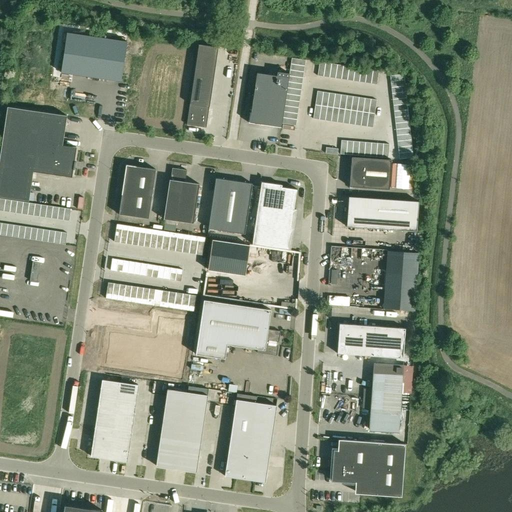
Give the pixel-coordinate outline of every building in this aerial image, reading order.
[(61,72),(121,81),(126,41),(67,32),(61,72)] [(206,128),(218,47),(198,44),(186,125),(206,128)] [(291,58),(291,64),(304,66),(305,60),(291,58)] [(325,63),(323,77),(329,78),(331,64),(325,63)] [(337,65),(335,78),(341,79),(343,65),(337,65)] [(355,67),(353,81),(359,82),(361,68),(355,67)] [(367,69),(365,83),(371,84),(373,70),(367,69)] [(250,112),(248,123),(250,123),(265,125),(281,127),(289,73),(277,71),(276,75),(257,72),(250,112)] [(289,76),(288,82),(302,84),(303,78),(289,76)] [(287,88),(286,94),(300,96),(301,90),(287,88)] [(323,92),(321,106),(327,107),(329,93),(323,92)] [(329,93),(327,107),(333,108),(335,94),(329,93)] [(286,94),(285,100),(299,102),(300,96),(286,94)] [(341,94),(339,108),(345,109),(347,95),(341,94)] [(347,95),(345,109),(351,110),(353,96),(347,95)] [(365,98),(362,112),(368,113),(370,99),(365,98)] [(285,100),(284,106),(298,108),(299,102),(285,100)] [(284,106),(284,112),(297,114),(298,108),(284,106)] [(7,107),(0,153),(0,196),(5,197),(11,198),(17,199),(23,200),(28,201),(33,171),(72,177),(76,147),(62,145),(66,115),(7,107)] [(327,107),(325,121),(331,121),(333,108),(327,107)] [(333,108),(331,121),(337,122),(339,108),(333,108)] [(284,112),(283,117),(296,120),(297,114),(284,112)] [(362,112),(360,126),(366,127),(368,113),(362,112)] [(354,187),(354,188),(356,187),(389,189),(391,160),(385,159),(379,159),(373,158),(367,158),(361,157),(355,157),(351,157),(350,179),(349,179),(347,180),(350,189),(354,187)] [(118,214),(148,219),(155,169),(126,165),(118,214)] [(199,184),(185,182),(187,170),(172,168),(170,180),(169,179),(163,219),(193,223),(199,184)] [(252,183),(215,178),(208,228),(245,234),(252,183)] [(261,182),(252,244),(290,250),(296,209),(294,209),(297,189),(281,187),(282,185),(261,182)] [(418,201),(348,197),(346,226),(416,231),(418,201)] [(117,224),(114,242),(120,243),(123,225),(117,224)] [(123,225),(120,243),(126,244),(129,226),(123,225)] [(129,226),(126,244),(132,244),(134,227),(129,226)] [(134,227),(132,244),(138,245),(140,227),(134,227)] [(140,227),(138,245),(144,246),(146,228),(140,227)] [(146,228),(144,246),(150,247),(152,229),(146,228)] [(152,229),(150,247),(156,248),(158,230),(152,229)] [(158,230),(156,248),(162,249),(164,231),(158,230)] [(164,231),(162,249),(168,250),(171,232),(164,231)] [(171,232),(168,250),(175,251),(178,233),(171,232)] [(178,233),(175,251),(182,252),(185,234),(178,233)] [(185,234),(182,252),(189,253),(192,235),(185,234)] [(192,235),(189,253),(196,254),(199,236),(192,235)] [(199,236),(196,254),(203,255),(206,237),(199,236)] [(210,238),(205,268),(245,274),(249,244),(210,238)] [(388,251),(383,309),(414,311),(418,253),(388,251)] [(108,282),(106,298),(112,299),(114,283),(108,282)] [(114,283),(112,299),(118,300),(120,284),(114,283)] [(120,284),(118,300),(124,301),(126,285),(120,284)] [(126,285),(124,301),(129,302),(132,286),(126,285)] [(132,286),(129,302),(135,302),(138,287),(132,286)] [(138,287),(135,302),(141,303),(144,288),(138,287)] [(144,288),(141,303),(147,304),(150,288),(144,288)] [(150,288),(147,304),(153,305),(156,289),(150,288)] [(156,289),(153,305),(160,306),(162,290),(156,289)] [(162,290),(160,306),(167,307),(169,291),(162,290)] [(169,291),(167,307),(174,308),(176,292),(169,291)] [(176,292),(174,308),(181,309),(183,293),(176,292)] [(183,293),(181,309),(188,310),(190,294),(183,293)] [(190,294),(188,310),(195,311),(197,295),(190,294)] [(349,298),(329,296),(329,304),(348,306),(349,298)] [(225,358),(227,344),(257,349),(257,353),(276,355),(278,346),(276,346),(276,341),(278,342),(280,331),(268,329),(270,310),(203,300),(191,384),(220,388),(225,358)] [(104,358),(103,365),(181,377),(189,319),(157,314),(154,336),(119,330),(108,329),(104,358)] [(405,328),(339,324),(337,353),(403,358),(405,328)] [(0,328),(0,416),(3,417),(11,418),(41,422),(54,336),(0,328)] [(372,431),(398,433),(402,365),(376,363),(372,431)] [(102,379),(91,456),(127,461),(138,385),(102,379)] [(207,395),(208,389),(188,386),(187,392),(207,395)] [(167,389),(156,466),(196,472),(207,395),(187,392),(167,389)] [(320,389),(318,405),(325,406),(327,390),(320,389)] [(236,399),(225,476),(265,482),(275,406),(276,406),(276,405),(236,399)] [(318,407),(317,417),(327,418),(328,408),(318,407)] [(341,482),(361,483),(360,494),(401,497),(405,444),(344,439),(343,450),(333,449),(333,453),(333,457),(332,457),(332,460),(333,460),(332,480),(341,481),(341,482)]
